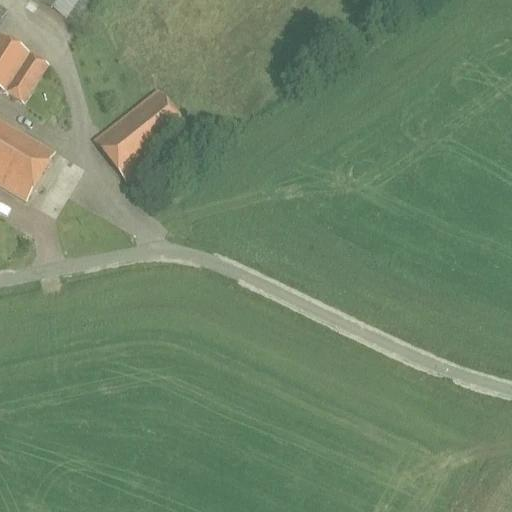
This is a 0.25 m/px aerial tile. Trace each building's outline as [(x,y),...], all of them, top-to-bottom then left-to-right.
[(91,0),(31,0),(74,27),(91,0)] [(0,35),(0,91),(23,106),(48,67),(0,35)] [(154,94),(97,142),(129,180),(186,133),(154,94)] [(55,156),(0,124),(0,188),(27,204),(55,156)] [(133,185),(142,196),(159,182),(150,171),(133,185)]
